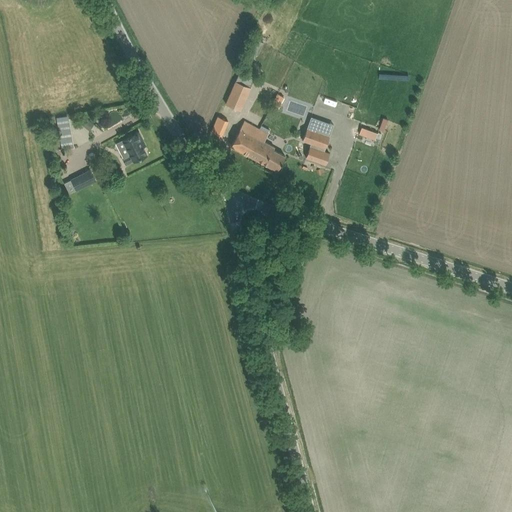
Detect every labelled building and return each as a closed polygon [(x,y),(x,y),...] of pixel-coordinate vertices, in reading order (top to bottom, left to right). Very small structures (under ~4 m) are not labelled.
[(249,51),(257,55),(262,42),(254,39),(249,51)] [(226,104),(240,110),(251,87),(236,80),(226,104)] [(289,84),(280,90),(284,95),(292,89),(289,84)] [(217,116),(211,130),(222,135),(228,121),(217,116)] [(81,124),(89,130),(94,123),(86,117),(81,124)] [(383,117),(379,128),(384,130),(388,119),(383,117)] [(235,137),(231,145),(245,153),(277,170),(281,162),(285,155),(273,149),(274,147),(264,141),(254,136),(258,128),(244,120),(235,137)] [(359,133),(375,139),(377,132),(362,126),(359,133)] [(307,158),(326,164),(329,153),(323,151),(324,148),(325,148),(330,134),(307,127),(303,141),(311,144),(307,158)] [(60,139),(72,137),(71,130),(59,132),(60,139)] [(138,131),(123,138),(130,154),(123,158),(126,164),(133,160),(134,160),(146,154),(139,140),(142,139),(138,131)] [(64,182),(69,193),(96,180),(90,169),(64,182)] [(78,233),(72,237),(77,244),(83,240),(78,233)]
